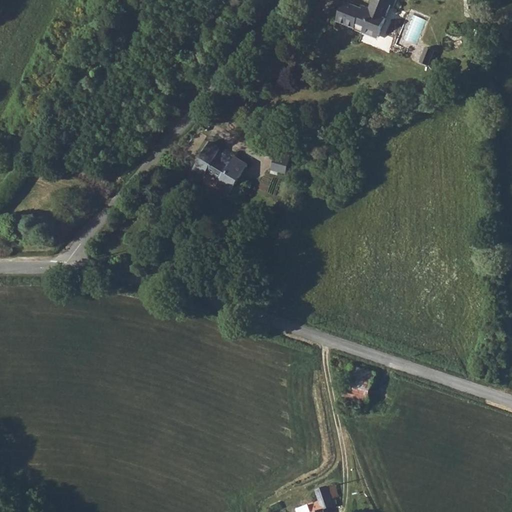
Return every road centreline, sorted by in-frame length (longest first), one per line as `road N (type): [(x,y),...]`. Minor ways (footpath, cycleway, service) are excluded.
road 1 (tertiary): [(65,269),(203,294),(511,402)]
road 2 (unclassified): [(65,269),(291,0)]
road 3 (track): [(341,511),(347,481),(328,340)]
